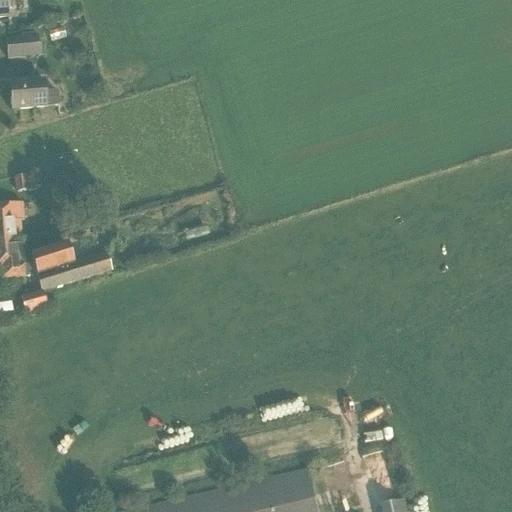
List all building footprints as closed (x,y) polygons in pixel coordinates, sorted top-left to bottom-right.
[(7,59),(39,56),(37,36),(5,39),(7,59)] [(56,92),(44,93),(43,81),(9,84),(11,111),(57,106),(56,92)] [(18,193),(28,191),(26,176),(15,178),(18,193)] [(0,205),(0,244),(22,242),(20,221),(24,221),(22,203),(0,205)] [(22,242),(0,244),(0,268),(1,268),(2,280),(25,278),(24,266),(22,242)] [(67,246),(31,257),(41,292),(110,272),(105,255),(73,265),(67,246)] [(41,292),(20,298),(26,315),(46,309),(41,292)] [(266,461),(352,450),(349,420),(317,423),(318,432),(263,438),(266,461)] [(381,467),(363,465),(361,491),(373,492),(374,479),(380,480),(381,467)] [(319,471),(323,511),(350,511),(345,468),(319,471)] [(319,511),(310,471),(131,511),(319,511)] [(406,511),(404,501),(381,507),(382,511),(406,511)]
